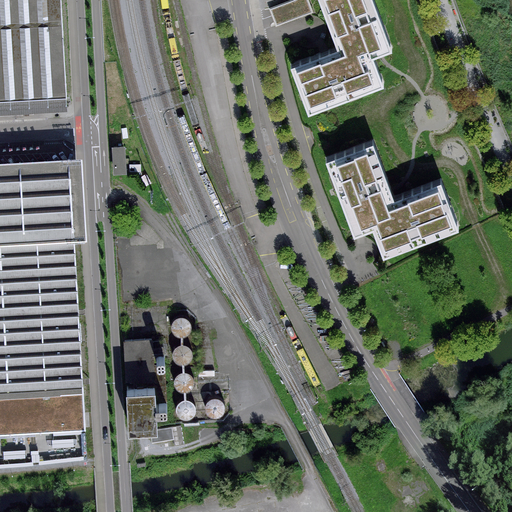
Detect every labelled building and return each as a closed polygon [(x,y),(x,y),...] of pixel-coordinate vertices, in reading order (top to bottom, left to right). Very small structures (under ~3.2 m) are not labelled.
[(62,0),(0,0),(0,102),(69,99),(62,0)] [(313,11),(308,0),(290,0),(270,8),(273,16),(277,24),(313,11)] [(375,0),(321,0),(339,47),(293,64),(311,112),(386,84),(374,54),(379,52),(393,47),(375,0)] [(392,190),(373,140),(326,158),(355,232),(373,225),(384,255),(459,227),(441,179),(395,196),(392,190)] [(125,144),(112,145),(114,172),(127,171),(125,144)] [(68,156),(0,159),(0,432),(85,427),(68,156)] [(414,308),(385,323),(392,338),(422,323),(414,308)] [(180,314),(176,315),(173,317),(171,319),(170,323),(171,326),(172,329),(174,331),(176,333),(179,334),(183,333),(185,332),(188,330),(189,327),(190,324),(190,321),(188,318),(186,316),(183,314),(180,314)] [(149,339),(124,340),(128,424),(159,422),(159,407),(169,407),(167,353),(149,354),(149,339)] [(183,342),(180,342),(177,343),(175,345),(174,347),(173,350),(173,353),(174,356),(177,359),(180,360),(183,361),(186,360),(189,358),(191,355),(192,352),(191,349),(190,346),(189,344),(186,342),(183,342)] [(177,371),(175,374),(174,378),(174,381),(176,384),(178,386),(181,388),(184,388),(187,388),(190,386),(192,384),(193,381),(194,378),(193,375),(192,373),(190,371),(187,369),(183,369),(180,370),(177,371)] [(211,395),(208,398),(206,400),(206,404),(206,407),(208,410),(210,412),(213,414),(216,414),(219,414),(222,412),(224,410),(225,407),(226,404),(225,401),(224,398),(221,396),(218,394),(214,394),(211,395)] [(182,400),(180,402),(179,404),(178,407),(179,410),(180,413),(183,415),(186,416),(189,416),(192,415),(195,413),(197,411),(197,407),(197,404),(195,401),(193,399),(190,398),(187,398),(185,398),(182,400)] [(154,440),(180,437),(178,424),(152,427),(154,440)]
